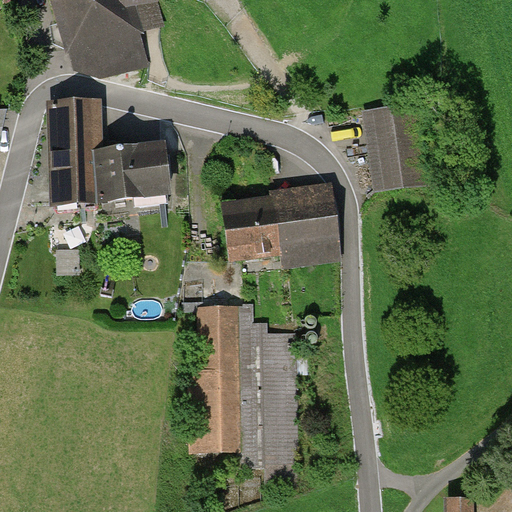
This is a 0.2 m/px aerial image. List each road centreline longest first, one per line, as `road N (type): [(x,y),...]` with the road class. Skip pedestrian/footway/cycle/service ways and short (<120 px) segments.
road 1 (residential): [(369,455),(348,206),(340,177),(307,146),(253,127),(72,91),(49,100),(35,118),(0,258)]
road 2 (track): [(419,511),(439,484),(511,429)]
